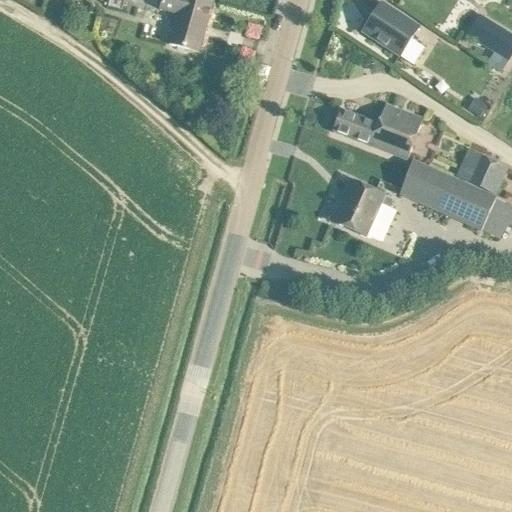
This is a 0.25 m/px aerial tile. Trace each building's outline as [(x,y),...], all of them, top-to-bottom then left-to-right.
[(198,55),(213,4),(199,0),(163,0),(160,13),(178,17),(169,47),(198,55)] [(399,58),(419,28),(382,4),(362,34),(399,58)] [(511,56),(511,54),(511,36),(479,16),(471,29),(500,48),(499,49),(511,56)] [(496,55),(499,49),(500,48),(471,29),(466,36),(479,44),(496,55)] [(407,162),(422,122),(385,107),(378,125),(341,112),(333,134),(369,147),(369,148),(407,162)] [(481,158),(469,185),(496,196),(508,169),(481,158)] [(511,228),(511,208),(455,182),(412,164),(400,196),(418,203),(500,241),(507,227),(511,228)] [(390,209),(394,201),(350,181),(344,195),(347,197),(335,224),(366,238),(380,205),(390,209)]
